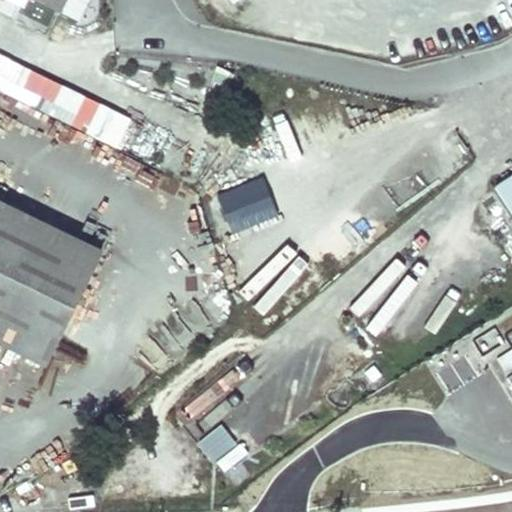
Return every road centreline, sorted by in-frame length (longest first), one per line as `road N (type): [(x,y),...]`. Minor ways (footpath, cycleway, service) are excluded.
road 1 (unknown): [(58,37),(143,116),(254,166),(288,192),(294,224),(254,308)]
road 2 (unknown): [(511,130),(491,165),(421,239)]
